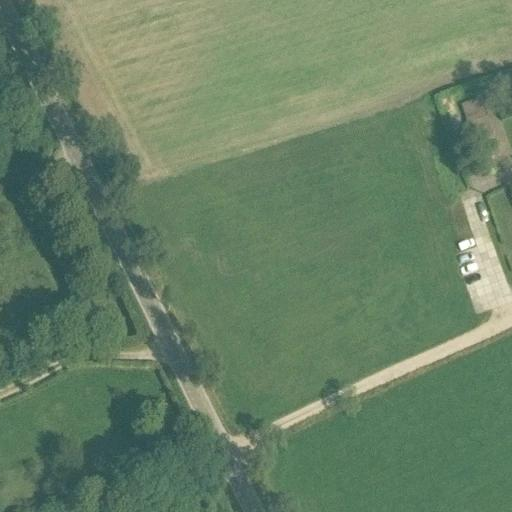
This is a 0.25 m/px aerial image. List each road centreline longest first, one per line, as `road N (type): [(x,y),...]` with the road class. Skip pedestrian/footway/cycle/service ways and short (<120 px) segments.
road 1 (tertiary): [(251,511),(0,3)]
road 2 (track): [(511,324),(224,455)]
road 3 (unknown): [(0,384),(158,324)]
